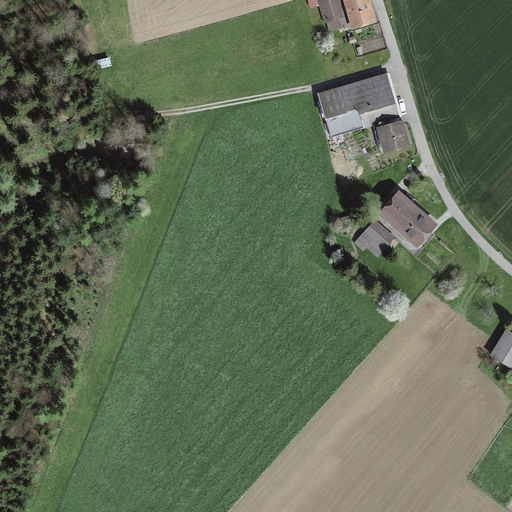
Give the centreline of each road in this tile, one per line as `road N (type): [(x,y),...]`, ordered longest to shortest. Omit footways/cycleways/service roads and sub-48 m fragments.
road 1 (track): [(399,64),(117,126),(100,141),(0,173)]
road 2 (unclassified): [(378,0),(434,173),(477,238),(511,270)]
